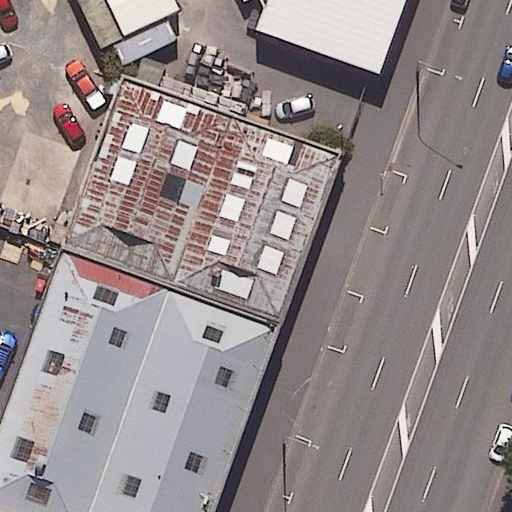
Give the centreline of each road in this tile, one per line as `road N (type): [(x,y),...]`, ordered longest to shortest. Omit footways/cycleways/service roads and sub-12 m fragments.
road 1 (secondary): [(328,511),(511,1)]
road 2 (secondary): [(511,247),(416,511)]
